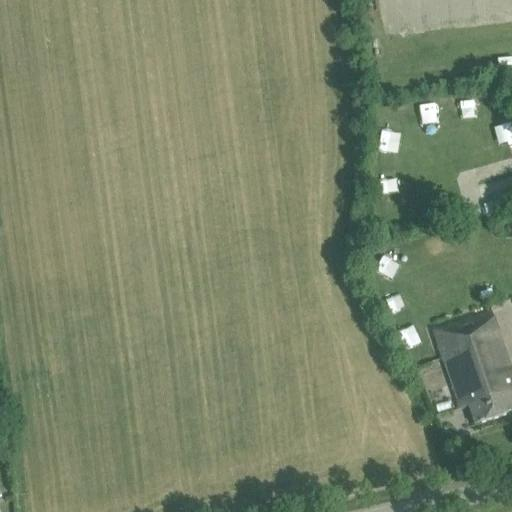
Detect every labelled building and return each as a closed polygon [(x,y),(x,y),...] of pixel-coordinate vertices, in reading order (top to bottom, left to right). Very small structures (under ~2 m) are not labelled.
[(412,115),(413,129),(438,127),(437,113),(412,115)] [(393,196),(392,177),(371,179),(372,198),(393,196)] [(442,257),(442,240),(422,241),(422,257),(442,257)] [(391,277),(395,262),(375,257),(371,271),(391,277)] [(511,411),(511,377),(491,312),(434,331),(460,408),(468,405),(474,424),(511,411)]
